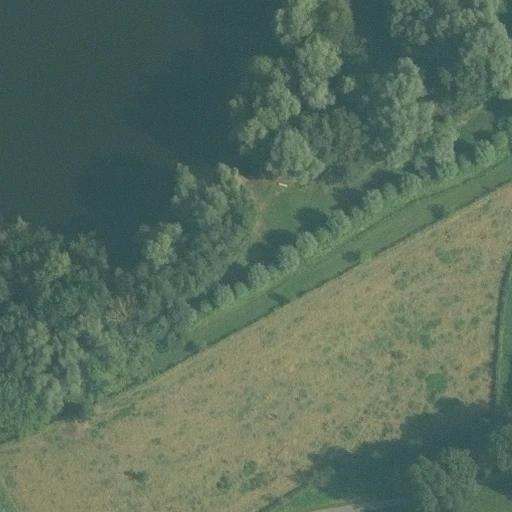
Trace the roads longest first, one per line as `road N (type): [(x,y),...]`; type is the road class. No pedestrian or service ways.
road 1 (track): [(0,432),(248,312),(511,168)]
road 2 (track): [(511,317),(500,477)]
